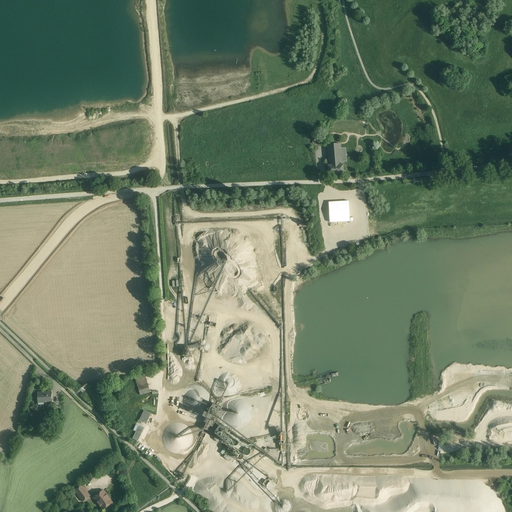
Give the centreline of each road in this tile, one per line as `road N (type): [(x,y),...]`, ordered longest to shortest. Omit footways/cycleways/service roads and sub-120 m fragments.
road 1 (track): [(145,511),(195,477),(511,472)]
road 2 (track): [(343,0),(368,79),(379,89),(419,90),(447,170)]
road 3 (track): [(0,329),(103,426),(118,464),(104,482)]
road 4 (track): [(156,189),(162,156),(150,0)]
road 5 (unclassified): [(122,191),(84,209),(0,304)]
road 6 (track): [(162,156),(127,173),(0,182)]
road 7 (unclassified): [(0,201),(122,191)]
